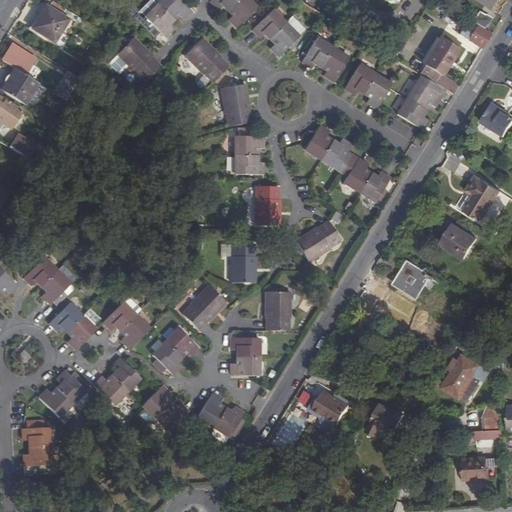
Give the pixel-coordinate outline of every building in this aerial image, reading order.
[(164,0),(160,4),(156,0),(152,0),(141,10),(147,16),(146,17),(165,37),(173,29),(169,25),(180,15),(183,19),(192,11),(181,0),(164,0)] [(212,0),(210,2),(218,10),(223,5),(233,15),(229,19),(237,27),(255,9),(246,0),(212,0)] [(53,42),(68,19),(45,5),(31,28),(53,42)] [(252,30),(261,38),(265,34),(275,42),(272,46),(281,54),(299,32),(270,9),(252,30)] [(481,14),(475,23),(484,28),(489,19),(481,14)] [(491,36),(477,27),(473,35),(468,32),(464,38),(482,50),(491,36)] [(440,76),(441,77),(457,51),(456,51),(459,45),(445,36),(441,41),(440,40),(424,66),(425,67),(420,76),(423,78),(434,85),(440,76)] [(133,37),(115,53),(127,66),(133,72),(134,71),(143,81),(159,66),(151,57),(151,56),(133,37)] [(201,75),(203,74),(211,83),(226,68),(218,60),(220,59),(202,39),(183,56),(201,75)] [(304,62),(315,69),(318,65),(329,72),(326,76),(336,83),(351,59),(319,39),(304,62)] [(14,68),(24,74),(34,57),(12,44),(2,61),(14,68)] [(127,66),(115,53),(107,61),(118,73),(127,66)] [(371,99),(368,103),(378,110),(393,86),(362,66),(347,89),(356,96),(359,91),(371,99)] [(24,105),(38,83),(24,74),(14,68),(0,90),(24,105)] [(70,93),(80,78),(68,71),(55,92),(67,100),(70,93)] [(202,75),(195,83),(202,89),(209,82),(202,75)] [(459,88),(441,77),(440,76),(434,85),(453,97),(459,88)] [(421,81),(445,96),(447,93),(434,85),(423,78),(421,81)] [(422,131),(429,121),(423,118),(432,105),(437,109),(443,99),(445,96),(421,81),(420,84),(398,116),(422,131)] [(246,85),(221,90),(225,114),(228,113),(230,128),(251,124),(248,110),(250,110),(246,85)] [(0,128),(3,124),(9,128),(20,111),(21,109),(17,107),(16,109),(0,98),(0,128)] [(502,113),(501,109),(496,106),(491,106),(481,123),(505,138),(511,125),(511,119),(508,117),(502,113)] [(510,114),(501,109),(502,113),(508,117),(510,114)] [(350,152),(354,146),(343,140),(340,144),(329,138),(332,133),(322,126),(306,150),(338,171),(350,152)] [(16,134),(9,146),(29,158),(36,146),(16,134)] [(257,148),(263,149),(264,137),(254,137),(240,137),(235,137),(236,174),(263,174),(263,162),(257,162),(257,148)] [(360,159),(350,152),(338,171),(349,177),(360,159)] [(367,170),(370,165),(360,159),(349,177),(345,183),(376,203),(392,179),(382,172),(379,178),(367,170)] [(476,193),(470,202),(463,212),(481,224),(482,224),(501,195),(501,194),(476,177),(469,188),(476,193)] [(0,207),(10,191),(0,184),(0,207)] [(257,187),(258,200),(256,200),(256,226),(280,226),(280,200),(279,200),(279,187),(257,187)] [(476,193),(469,188),(463,197),(470,202),(476,193)] [(336,211),(330,220),(336,225),(343,216),(336,211)] [(331,248),(330,247),(340,240),(328,222),(318,229),(297,243),(310,262),(331,248)] [(438,244),(441,246),(454,226),(451,224),(438,244)] [(454,226),(441,246),(463,260),(476,240),(454,226)] [(231,257),(232,284),(257,284),(256,256),(254,257),(254,243),(233,244),(233,257),(231,257)] [(24,265),(29,270),(42,258),(36,253),(24,265)] [(42,258),(29,270),(23,277),(31,285),(34,281),(44,291),(41,295),(49,302),(51,301),(55,305),(62,298),(58,294),(68,284),(42,257),(42,258)] [(409,263),(399,279),(407,285),(402,292),(417,301),(432,278),(409,263)] [(0,295),(4,291),(8,295),(16,287),(0,271),(0,295)] [(394,286),(402,292),(407,285),(399,279),(394,286)] [(209,287),(190,306),(192,307),(183,316),(198,331),(207,322),(207,323),(226,304),(209,287)] [(288,330),(288,318),(290,318),(290,291),(266,292),(265,318),(267,318),(267,330),(288,330)] [(126,297),(121,303),(134,316),(139,310),(126,297)] [(59,311),(67,303),(63,299),(55,307),(59,311)] [(134,316),(121,303),(120,302),(102,321),(110,329),(114,326),(124,336),(120,340),(129,348),(148,329),(134,316)] [(67,303),(59,311),(48,322),(56,330),(61,326),(71,336),(67,340),(75,348),(94,329),(91,326),(81,316),(68,303),(67,303)] [(81,316),(91,326),(99,318),(88,308),(81,316)] [(392,308),(385,319),(398,327),(406,317),(392,308)] [(187,354),(191,358),(199,349),(179,330),(154,357),(173,376),(181,368),(177,364),(187,354)] [(232,338),(232,350),(237,350),(236,364),(231,364),(231,376),(259,376),(259,338),(232,338)] [(22,352),(17,357),(24,364),(29,359),(22,352)] [(452,372),(441,390),(459,401),(461,399),(468,404),(481,383),(483,385),(490,374),(463,356),(459,362),(455,360),(449,370),(452,372)] [(106,382),(102,379),(94,387),(114,407),(140,380),(120,361),(112,369),(116,373),(106,382)] [(71,407),(83,395),(89,389),(74,374),(70,378),(64,373),(56,381),(60,385),(50,394),(46,391),(38,399),(58,419),(71,407)] [(167,399),(170,395),(162,387),(142,408),(169,434),(189,413),(181,405),(177,410),(167,399)] [(313,411),(339,427),(350,408),(324,393),(313,411)] [(83,395),(71,407),(76,412),(89,400),(83,395)] [(219,406),(222,400),(212,395),(198,418),(229,438),(245,414),(235,408),(232,413),(219,406)] [(503,429),(502,404),(488,405),(483,418),(483,430),(503,429)] [(379,409),(366,435),(377,440),(380,433),(394,440),(404,420),(379,409)] [(290,452),(307,420),(292,411),(274,444),(290,452)] [(30,457),(23,457),(24,468),(52,467),(50,429),(22,430),(23,442),(29,442),(30,457)] [(504,441),(503,433),(476,434),(476,442),(504,441)] [(464,462),(465,481),(488,480),(487,470),(485,470),(485,461),(464,462)] [(318,466),(314,474),(322,478),(326,470),(318,466)]
